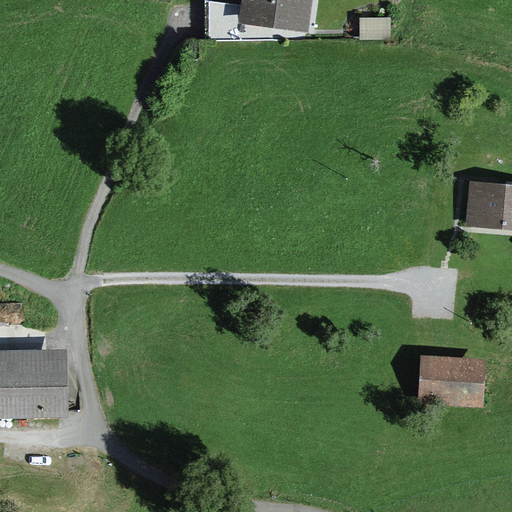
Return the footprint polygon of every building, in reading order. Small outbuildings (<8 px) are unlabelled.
[(301,25),(304,0),(248,0),(248,7),(219,3),(218,10),(207,12),(207,41),(271,39),(273,22),(301,25)] [(363,17),(363,37),(393,37),(392,16),(363,17)] [(511,225),(511,189),(474,186),(471,222),(511,225)] [(0,363),(0,411),(59,410),(58,362),(0,363)] [(475,399),(476,365),(427,362),(425,396),(475,399)]
